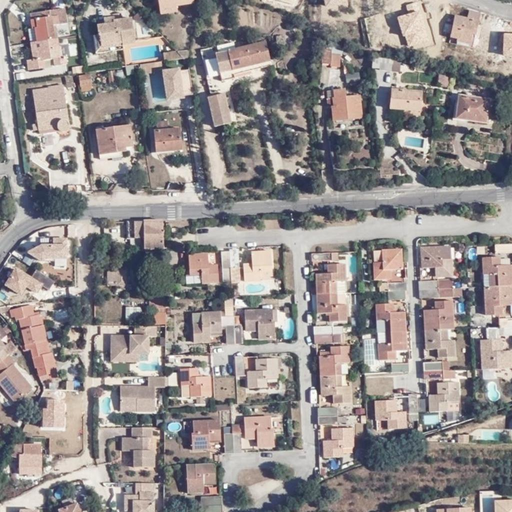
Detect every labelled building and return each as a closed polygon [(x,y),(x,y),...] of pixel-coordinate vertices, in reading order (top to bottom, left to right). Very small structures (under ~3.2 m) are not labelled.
[(181,7),(180,0),(163,2),(164,10),(181,7)] [(418,0),(411,0),(413,18),(420,18),(418,0)] [(72,23),(69,6),(36,11),(38,27),(42,27),(44,41),(36,42),(38,58),(32,59),(34,69),(47,67),(46,57),(51,56),(52,60),(57,60),(59,65),(71,64),(70,55),(66,55),(65,45),(63,45),(61,31),(58,31),(57,25),(72,23)] [(472,39),(475,26),(479,27),(482,11),(471,10),(470,17),(457,15),(452,35),(472,39)] [(129,42),(129,45),(142,43),(138,17),(121,19),(120,16),(108,17),(109,24),(103,25),(104,34),(106,45),(129,42)] [(36,42),(44,41),(42,27),(38,27),(35,28),(36,42)] [(129,49),(129,45),(129,42),(106,45),(104,34),(99,35),(101,52),(129,49)] [(271,60),(267,43),(216,52),(220,79),(235,77),(234,67),(271,60)] [(211,91),(222,89),(220,79),(216,52),(215,45),(201,48),(211,91)] [(168,50),(169,59),(191,56),(183,48),(168,50)] [(323,62),(331,63),(332,54),(332,50),(324,50),(323,62)] [(341,55),(332,54),(331,63),(331,65),(341,65),(341,55)] [(374,63),(382,64),(382,61),(382,56),(375,55),(374,63)] [(393,62),(393,69),(402,70),(403,60),(394,57),(393,62)] [(234,67),(235,77),(272,70),(271,60),(234,67)] [(159,67),(158,61),(144,64),(145,71),(151,70),(159,69),(159,67)] [(393,69),(393,62),(382,61),(382,64),(382,68),(393,69)] [(185,100),(184,93),(191,93),(189,69),(164,71),(166,101),(185,100)] [(97,71),(85,73),(89,92),(98,90),(97,83),(99,82),(97,71)] [(345,73),(346,82),(360,81),(359,72),(345,73)] [(449,80),(441,79),(440,87),(448,87),(449,80)] [(60,119),(61,125),(66,127),(72,127),(75,124),(69,84),(55,87),(56,95),(39,98),(42,122),(60,119)] [(334,119),(364,117),(362,93),(348,94),(347,86),(335,88),(335,95),(333,96),(334,104),(332,105),(334,119)] [(422,110),(424,92),(393,89),(391,106),(422,110)] [(214,125),(232,120),(225,91),(208,95),(214,125)] [(489,122),(490,98),(459,97),(457,120),(489,122)] [(182,151),(181,129),(169,130),(169,121),(157,121),(158,130),(158,136),(155,136),(156,152),(173,151),(182,151)] [(141,144),(138,122),(103,126),(105,153),(132,150),(132,145),(141,144)] [(164,221),(130,223),(130,238),(146,238),(147,248),(164,248),(165,235),(169,234),(169,229),(165,230),(164,221)] [(40,244),(26,251),(40,260),(46,257),(46,255),(53,255),(53,257),(65,257),(65,253),(62,253),(62,249),(65,248),(65,237),(52,237),(52,244),(40,244)] [(511,249),(511,241),(496,242),(496,250),(511,249)] [(451,256),(450,244),(420,246),(422,266),(435,266),(436,275),(452,273),(451,263),(451,256)] [(227,249),(223,250),(225,281),(232,281),(233,276),(239,276),(238,267),(240,266),(238,249),(237,249),(237,247),(227,247),(227,249)] [(404,268),(402,247),(383,249),(384,261),(375,262),(376,279),(393,277),(393,268),(404,268)] [(270,249),(253,249),(253,262),(245,263),(246,280),(263,280),(263,275),(272,275),(270,249)] [(313,260),(339,258),(338,250),(312,252),(313,260)] [(210,264),(209,252),(191,253),(192,273),(203,273),(203,282),(220,281),(220,263),(210,264)] [(511,263),(501,264),(500,256),(483,256),(484,272),(490,272),(491,285),(486,285),(488,312),(505,311),(504,304),(511,303),(511,263)] [(337,280),(344,280),(347,279),(346,263),(328,264),(329,271),(317,273),(317,285),(318,294),(319,311),(330,310),(331,320),(349,319),(348,304),(346,304),(339,305),(337,280)] [(15,268),(5,285),(19,293),(24,285),(35,292),(40,284),(49,289),(54,281),(35,269),(30,278),(15,268)] [(109,287),(119,287),(118,271),(109,271),(109,287)] [(126,271),(118,271),(119,287),(127,287),(126,271)] [(189,282),(203,282),(203,273),(192,273),(189,273),(189,282)] [(453,294),(452,287),(451,278),(420,280),(421,296),(453,294)] [(346,304),(344,280),(337,280),(339,305),(346,304)] [(406,297),(405,281),(389,282),(390,298),(406,297)] [(462,286),(452,287),(453,294),(462,294),(462,286)] [(167,308),(168,291),(151,292),(150,307),(167,308)] [(227,310),(228,334),(229,342),(244,341),(244,323),(236,323),(235,299),(226,300),(227,310)] [(449,339),(449,327),(448,316),(454,316),(453,300),(436,301),(436,308),(424,309),(427,347),(439,346),(439,355),(456,354),(455,339),(449,339)] [(388,341),(380,342),(380,358),(397,357),(397,349),(409,348),(406,310),(395,310),(394,302),(377,303),(378,319),(387,318),(387,330),(388,341)] [(37,315),(35,303),(13,306),(15,319),(22,318),(26,343),(47,339),(45,324),(37,325),(35,316),(37,315)] [(56,319),(70,316),(67,304),(53,307),(56,319)] [(273,308),(247,309),(247,329),(260,329),(260,338),(276,336),(276,321),(274,320),(273,308)] [(144,326),(144,309),(127,310),(127,326),(144,326)] [(43,315),(37,315),(35,316),(37,325),(45,324),(44,318),(50,316),(48,310),(42,311),(43,315)] [(223,334),(221,311),(194,313),(196,341),(211,341),(211,335),(223,334)] [(167,323),(167,313),(156,313),(155,323),(167,323)] [(511,317),(501,318),(501,325),(498,326),(499,333),(511,332),(511,317)] [(342,325),(315,327),(316,341),(346,340),(346,333),(343,333),(342,325)] [(156,326),(137,327),(136,337),(112,337),(112,355),(130,355),(130,363),(139,363),(140,355),(148,355),(149,338),(156,338),(156,326)] [(380,331),(380,342),(388,341),(387,330),(380,331)] [(376,338),(363,339),(365,365),(378,364),(376,338)] [(502,338),(482,340),(483,353),(484,367),(511,364),(511,353),(511,350),(504,351),(502,338)] [(49,350),(47,339),(26,343),(27,349),(33,348),(37,366),(39,366),(41,373),(55,371),(51,349),(49,350)] [(0,360),(8,354),(16,348),(9,341),(2,347),(0,343),(0,360)] [(331,351),(320,351),(322,392),(334,393),(335,401),(353,400),(353,384),(343,384),(342,360),(351,359),(351,345),(331,346),(331,351)] [(215,360),(215,352),(196,353),(196,361),(215,360)] [(8,354),(0,360),(0,372),(0,373),(0,385),(13,401),(29,388),(12,365),(14,363),(8,354)] [(283,357),(258,358),(259,370),(250,371),(251,386),(269,386),(269,377),(280,376),(280,366),(283,365),(283,357)] [(449,369),(448,360),(426,362),(427,378),(444,377),(456,376),(455,368),(449,369)] [(410,371),(409,362),(393,363),(394,371),(410,371)] [(184,396),(213,394),(212,377),(200,377),(200,367),(182,368),(184,396)] [(156,386),(166,386),(166,376),(148,376),(148,385),(121,385),(120,405),(137,405),(137,411),(156,411),(156,386)] [(449,401),(460,400),(459,380),(438,382),(439,394),(430,395),(431,410),(449,408),(449,401)] [(49,411),(55,397),(44,392),(37,405),(49,411)] [(418,393),(411,393),(412,419),(420,419),(418,393)] [(64,401),(55,397),(49,411),(57,415),(64,401)] [(399,399),(378,400),(379,418),(389,418),(390,427),(408,426),(407,410),(400,410),(399,399)] [(459,407),(460,400),(449,401),(449,408),(459,407)] [(240,402),(231,403),(232,412),(241,411),(240,402)] [(338,422),(338,406),(319,407),(320,423),(338,422)] [(273,416),(247,417),(248,436),(259,436),(260,444),(276,444),(276,440),(275,426),(274,426),(273,416)] [(220,419),(194,420),(194,430),(193,430),(194,449),(211,448),(211,441),(222,440),(220,419)] [(232,422),(233,424),(233,432),(242,432),(242,422),(232,422)] [(233,424),(225,425),(227,450),(243,449),(242,432),(233,432),(233,424)] [(354,426),(334,428),(334,440),(325,440),(326,455),(343,453),(343,446),(355,444),(354,426)] [(153,437),(153,427),(133,427),(133,437),(124,437),(124,450),(131,450),(135,450),(135,458),(135,466),(154,467),(155,449),(149,449),(149,436),(153,437)] [(458,443),(469,443),(469,435),(458,435),(458,443)] [(15,446),(10,458),(20,460),(19,476),(42,476),(41,447),(30,446),(15,446)] [(65,462),(65,454),(51,454),(52,463),(65,462)] [(216,462),(188,464),(190,492),(205,492),(204,484),(217,482),(216,462)] [(154,511),(155,484),(137,484),(137,491),(140,491),(140,497),(127,497),(126,510),(135,510),(134,511),(154,511)] [(222,511),(224,511),(223,497),(203,497),(203,511),(222,511)] [(511,511),(511,501),(496,502),(496,511),(511,511)]
